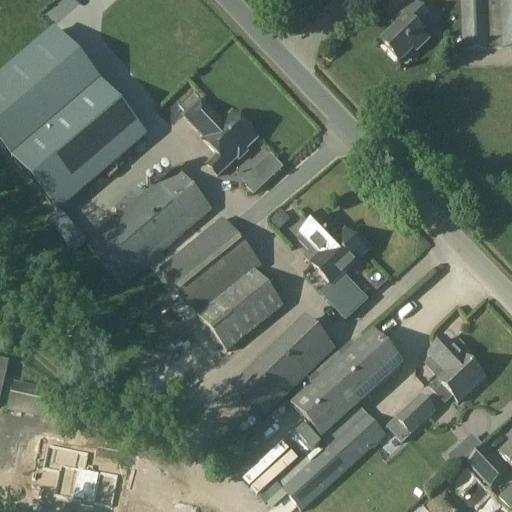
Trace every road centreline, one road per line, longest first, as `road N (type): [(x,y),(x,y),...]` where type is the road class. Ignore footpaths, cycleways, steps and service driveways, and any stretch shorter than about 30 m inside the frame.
road 1 (unclassified): [(511,298),(225,0)]
road 2 (track): [(221,511),(0,323)]
road 3 (unknown): [(244,224),(345,124)]
